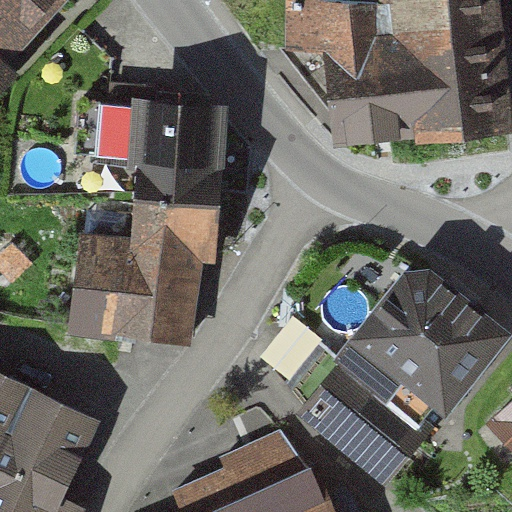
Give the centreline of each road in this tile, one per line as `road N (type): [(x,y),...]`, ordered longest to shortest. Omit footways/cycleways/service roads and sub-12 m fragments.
road 1 (residential): [(327,181),(115,511)]
road 2 (residential): [(168,0),(242,95),(327,181)]
road 3 (residential): [(327,181),(478,246)]
